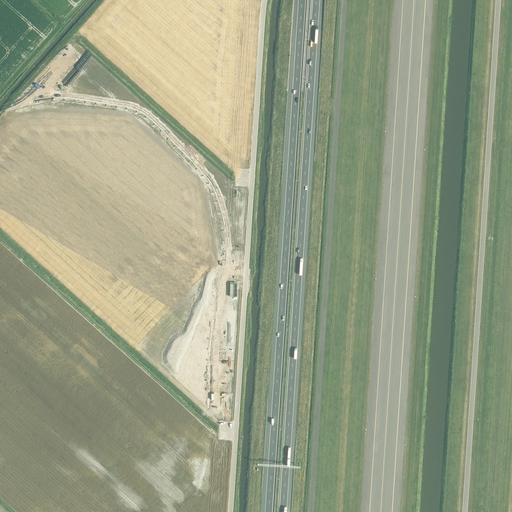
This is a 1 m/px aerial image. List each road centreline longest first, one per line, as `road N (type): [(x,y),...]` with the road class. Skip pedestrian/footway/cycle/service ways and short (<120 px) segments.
road 1 (motorway): [(302,0),(268,511)]
road 2 (unclassified): [(230,511),(264,0)]
road 3 (motorway): [(283,511),(316,0)]
